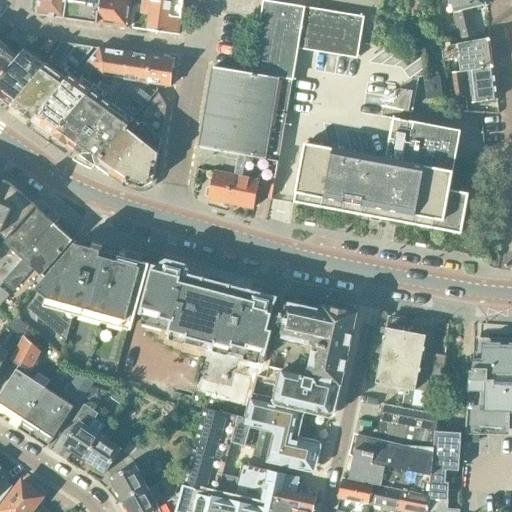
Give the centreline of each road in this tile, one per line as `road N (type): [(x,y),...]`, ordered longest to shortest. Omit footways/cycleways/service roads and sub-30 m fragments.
road 1 (residential): [(376,270),(326,511)]
road 2 (primary): [(164,219),(376,270)]
road 3 (residential): [(20,0),(16,23),(202,49)]
road 4 (primary): [(0,136),(65,181),(164,219)]
road 5 (residential): [(164,219),(202,49)]
road 6 (primary): [(376,270),(511,294)]
road 7 (residential): [(102,511),(98,497),(0,434)]
